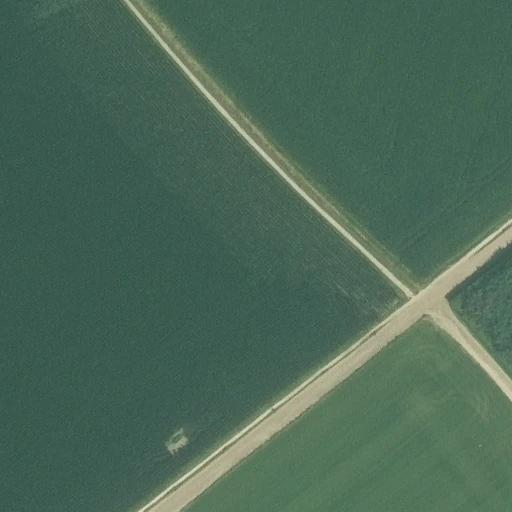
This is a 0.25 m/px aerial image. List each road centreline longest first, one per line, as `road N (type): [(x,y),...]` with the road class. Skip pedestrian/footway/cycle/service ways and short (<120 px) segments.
road 1 (track): [(428,299),(156,511)]
road 2 (track): [(428,299),(511,399)]
